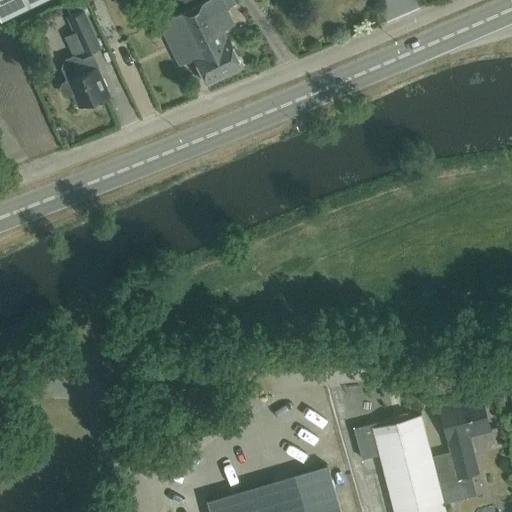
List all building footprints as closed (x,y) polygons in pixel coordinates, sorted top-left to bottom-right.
[(0,0),(0,18),(2,23),(50,0),(0,0)] [(206,0),(191,7),(224,75),(242,67),(229,39),(226,40),(221,30),(225,27),(212,0),(206,0)] [(191,7),(171,17),(191,58),(193,57),(205,84),(224,75),(191,7)] [(101,44),(86,10),(67,18),(74,34),(66,38),(72,53),(81,50),(82,52),(101,44)] [(98,66),(93,54),(82,59),(73,56),(63,60),(61,67),(66,80),(65,80),(61,82),(59,87),(63,96),(69,97),(75,94),(81,106),(96,99),(97,102),(107,98),(94,68),(98,66)] [(488,431),(480,397),(439,407),(456,477),(477,472),(472,451),(466,453),(462,437),(488,431)] [(444,511),(420,416),(385,425),(384,421),(354,429),(361,458),(379,454),(393,511),(444,511)] [(340,511),(326,465),(207,500),(210,511),(340,511)]
